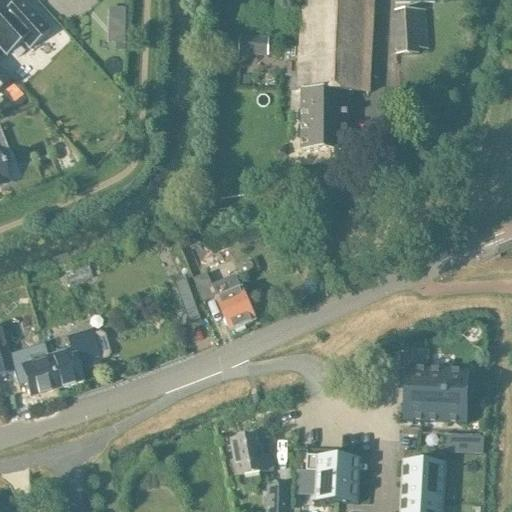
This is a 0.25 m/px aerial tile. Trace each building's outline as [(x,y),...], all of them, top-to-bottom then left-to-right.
[(21,43),(29,51),(49,33),(18,0),(16,0),(8,8),(0,0),(0,51),(5,57),(21,43)] [(368,95),(369,84),(374,0),(300,0),(295,75),(297,75),(296,90),(301,91),(301,153),(347,154),(347,94),(368,95)] [(109,10),(109,19),(121,19),(121,10),(109,10)] [(397,56),(418,55),(417,51),(427,50),(425,11),(395,12),(397,56)] [(240,39),(239,57),(248,57),(249,39),(240,39)] [(14,89),(4,98),(15,110),(25,101),(14,89)] [(63,158),(60,164),(62,171),(74,166),(70,156),(63,158)] [(213,294),(206,275),(193,280),(202,303),(215,298),(217,302),(230,333),(255,322),(252,315),(246,299),(244,300),(241,292),(224,299),(220,291),(213,294)] [(185,281),(175,285),(189,323),(199,320),(185,281)] [(0,377),(13,374),(0,329),(0,377)] [(70,352),(47,358),(57,390),(81,383),(82,383),(81,381),(81,382),(78,372),(99,366),(98,361),(106,359),(108,354),(102,334),(98,332),(90,334),(89,332),(66,338),(70,352)] [(29,398),(57,390),(47,358),(47,359),(20,367),(29,398)] [(468,373),(407,370),(406,396),(467,400),(468,373)] [(465,426),(467,400),(406,396),(405,416),(404,423),(465,426)] [(258,437),(231,441),(238,479),(239,487),(242,489),(255,487),(258,484),(256,476),(265,475),(271,474),(269,461),(263,462),(258,437)] [(360,460),(340,459),(306,457),(306,473),(316,474),(314,504),(338,505),(358,506),(360,474),(360,460)] [(444,504),(446,465),(403,463),(402,463),(401,489),(400,502),(421,503),(444,504)] [(267,511),(289,511),(290,488),(268,488),(267,511)] [(443,511),(444,504),(421,503),(400,502),(399,511),(443,511)]
